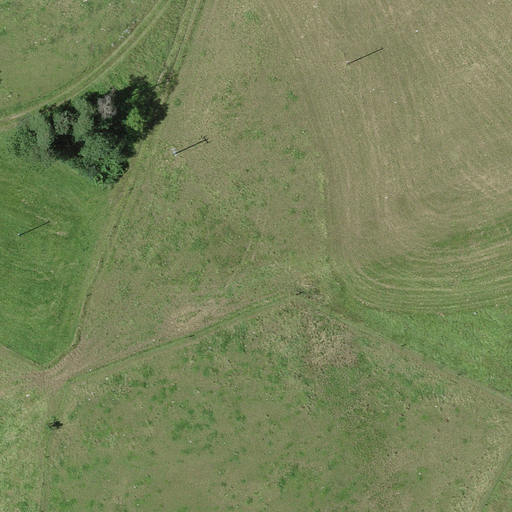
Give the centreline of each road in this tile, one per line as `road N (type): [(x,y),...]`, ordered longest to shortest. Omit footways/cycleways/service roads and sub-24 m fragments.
road 1 (track): [(196,0),(89,269)]
road 2 (track): [(0,131),(59,112),(167,0)]
